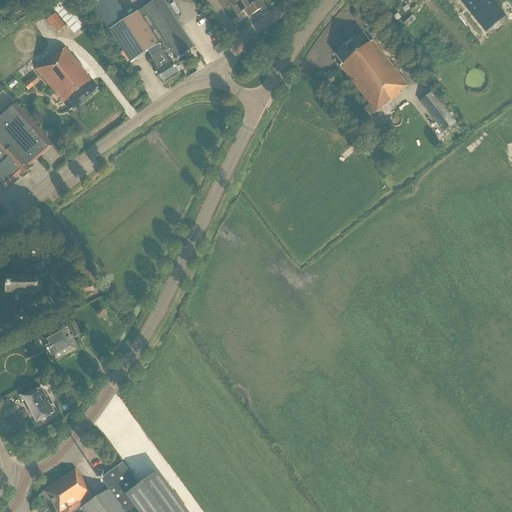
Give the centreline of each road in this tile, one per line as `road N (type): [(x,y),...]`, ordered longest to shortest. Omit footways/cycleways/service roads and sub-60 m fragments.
road 1 (tertiary): [(25,477),(64,451),(153,322),(260,103)]
road 2 (residential): [(0,228),(150,109),(215,81)]
road 3 (tertiary): [(260,103),(330,0)]
